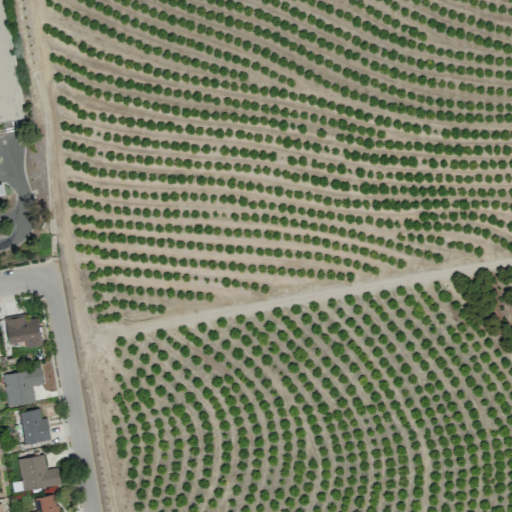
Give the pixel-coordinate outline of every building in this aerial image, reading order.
[(4,318),(8,342),(24,339),(25,347),(41,344),(37,317),(25,319),(24,314),(4,318)] [(31,386),(42,383),(39,367),(1,373),(7,405),(33,401),(31,386)] [(46,417),(39,418),(38,408),(20,410),(23,442),(48,440),(46,417)] [(57,466),(45,468),(43,453),(16,458),(22,490),(60,483),(57,466)] [(62,511),(62,509),(56,510),(54,494),(34,496),(35,511),(26,511),(62,511)]
